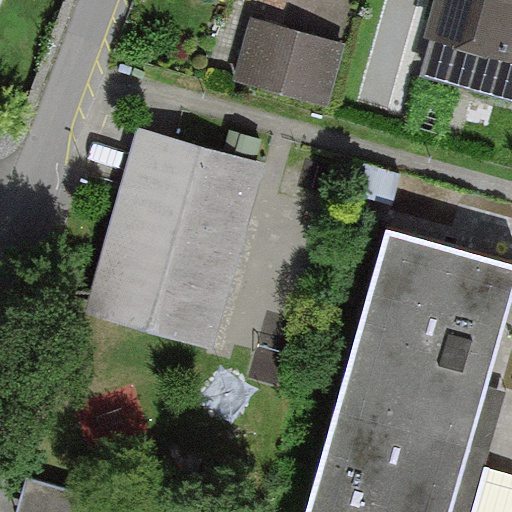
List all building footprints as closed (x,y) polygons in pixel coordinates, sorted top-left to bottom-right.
[(280,0),(228,0),(274,18),(280,0)] [(511,0),(427,0),(405,85),(500,110),(511,64),(511,0)] [(344,58),(248,32),(232,92),(328,117),(344,58)] [(266,177),(137,142),(87,321),(216,357),(266,177)] [(454,511),(511,312),(511,272),(392,238),(313,511),(454,511)]
